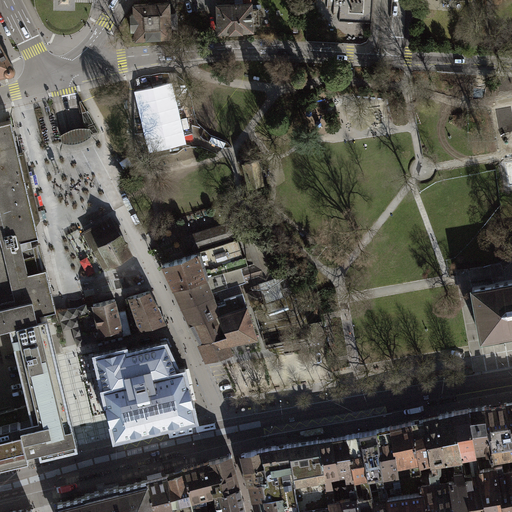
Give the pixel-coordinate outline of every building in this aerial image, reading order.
[(136,29),(136,38),(171,37),(170,26),(177,26),(176,13),(170,13),(169,3),(134,4),(135,14),(131,14),(132,30),(136,29)] [(254,3),(217,5),(219,35),(256,33),(256,27),(259,27),(258,9),(255,9),(254,3)] [(13,65),(0,42),(0,73),(10,71),(12,70),(13,67),(13,65)] [(82,101),(80,101),(83,113),(89,112),(82,101)] [(0,327),(10,325),(47,315),(56,313),(57,312),(57,309),(55,302),(44,260),(40,242),(36,243),(34,235),(39,234),(37,227),(19,152),(11,119),(0,121),(0,327)] [(62,136),(64,142),(71,143),(78,142),(86,139),(91,136),(89,130),(81,129),(75,130),(69,132),(62,136)] [(250,187),(263,183),(257,159),(244,162),(250,187)] [(92,229),(84,233),(104,272),(132,257),(111,218),(92,229)] [(227,224),(186,236),(191,251),(232,238),(234,233),(233,227),(227,224)] [(224,302),(222,298),(219,291),(257,279),(261,288),(249,292),(253,304),(265,300),(266,302),(285,295),(284,294),(296,289),(292,278),(286,280),(283,268),(277,270),(273,261),(267,263),(255,227),(244,231),(255,263),(248,265),(205,277),(204,279),(174,287),(190,322),(218,310),(216,305),(224,302)] [(196,254),(163,264),(174,287),(204,279),(205,277),(248,265),(246,258),(243,257),(237,240),(196,253),(196,254)] [(511,280),(473,287),(482,338),(511,333),(511,280)] [(131,320),(135,329),(165,321),(150,291),(131,297),(127,299),(132,320),(131,320)] [(243,292),(222,298),(224,302),(216,305),(218,310),(190,322),(207,360),(232,352),(229,342),(257,337),(246,302),(243,292)] [(115,299),(94,304),(94,306),(100,333),(122,328),(118,312),(115,299)] [(122,328),(100,333),(94,306),(88,308),(86,303),(63,309),(58,311),(59,313),(63,330),(68,329),(72,327),(77,346),(96,341),(97,343),(124,336),(122,328)] [(126,311),(118,312),(122,328),(124,336),(131,334),(126,311)] [(47,315),(10,325),(29,407),(32,420),(20,423),(29,457),(78,446),(49,328),(47,315)] [(327,343),(325,335),(316,337),(316,335),(307,337),(308,340),(299,342),(301,350),(323,346),(323,344),(327,343)] [(99,352),(93,353),(98,376),(108,413),(115,437),(198,418),(186,367),(180,368),(167,340),(128,349),(127,345),(99,352)] [(293,351),(301,350),(299,342),(284,344),(284,341),(275,342),(275,345),(268,347),(268,349),(274,352),(277,353),(282,354),(289,354),(293,353),(293,351)] [(491,434),(495,456),(511,453),(511,431),(511,432),(511,431),(511,428),(506,402),(485,406),(490,435),(491,434)] [(476,450),(492,447),(494,457),(495,456),(491,434),(490,435),(485,406),(470,408),(475,443),(476,450)] [(29,407),(0,413),(0,427),(32,420),(29,407)] [(455,411),(461,453),(469,451),(472,467),(478,466),(476,450),(475,444),(475,443),(470,408),(455,411)] [(440,414),(447,457),(454,456),(462,455),(461,453),(455,411),(440,414)] [(441,459),(447,457),(440,414),(425,418),(429,443),(432,460),(441,459)] [(421,471),(421,473),(422,473),(421,467),(420,462),(430,460),(432,471),(433,470),(432,460),(429,443),(425,418),(411,421),(421,471)] [(391,425),(398,475),(399,474),(398,463),(399,463),(399,462),(410,459),(412,472),(421,471),(411,421),(391,425)] [(0,464),(29,457),(20,423),(0,427),(0,464)] [(377,429),(385,483),(397,480),(399,480),(398,475),(391,425),(388,426),(377,429)] [(323,427),(300,431),(301,437),(324,433),(323,427)] [(365,457),(368,474),(376,473),(382,499),(388,498),(385,483),(377,429),(361,432),(365,457)] [(347,435),(353,468),(354,476),(361,475),(368,474),(365,457),(361,432),(347,435)] [(337,462),(338,470),(353,468),(347,435),(333,438),(336,462),(337,462)] [(319,440),(325,473),(338,470),(337,462),(336,462),(333,438),(319,440)] [(253,499),(260,498),(297,491),(295,482),(325,477),(325,473),(319,440),(319,439),(277,445),(261,449),(265,462),(264,463),(268,477),(249,481),(253,499)] [(492,447),(476,450),(478,466),(479,468),(497,466),(496,463),(495,456),(494,457),(492,447)] [(241,453),(249,481),(268,477),(264,463),(265,462),(261,449),(241,453)] [(511,453),(495,456),(496,463),(509,461),(511,460),(511,453)] [(209,460),(214,491),(240,485),(232,454),(209,460)] [(464,468),(462,455),(454,456),(455,464),(456,468),(455,469),(455,472),(457,479),(450,480),(455,511),(471,511),(465,474),(464,468)] [(447,457),(448,465),(455,464),(454,456),(447,457)] [(447,457),(441,459),(442,468),(442,469),(441,470),(441,471),(439,472),(441,482),(450,480),(449,473),(448,465),(447,457)] [(398,463),(399,474),(412,472),(410,459),(399,462),(399,463),(398,463)] [(455,511),(450,480),(441,482),(439,472),(441,471),(441,470),(442,469),(442,468),(441,459),(432,460),(433,470),(436,482),(439,511),(455,511)] [(214,493),(214,491),(209,460),(184,469),(192,509),(192,511),(208,511),(204,495),(214,493)] [(420,462),(421,467),(427,465),(428,471),(430,471),(432,471),(430,460),(420,462)] [(511,511),(511,469),(509,461),(496,463),(497,466),(498,471),(497,471),(504,511),(511,511)] [(478,466),(472,467),(473,473),(465,474),(471,511),(486,511),(479,471),(479,468),(478,466)] [(497,466),(479,468),(479,471),(486,511),(504,511),(497,471),(498,471),(497,466)] [(177,511),(192,509),(184,469),(168,475),(174,511),(177,511)] [(439,511),(436,482),(433,470),(432,471),(430,471),(431,482),(423,484),(424,490),(426,511),(439,511)] [(399,474),(398,475),(399,480),(401,494),(422,491),(422,484),(423,484),(421,473),(421,471),(412,472),(399,474)] [(422,473),(421,473),(423,484),(431,482),(430,471),(428,471),(422,473)] [(376,473),(368,474),(372,493),(373,493),(374,501),(382,499),(376,473)] [(368,474),(361,475),(365,494),(372,493),(368,474)] [(174,511),(168,475),(147,480),(154,511),(174,511)] [(325,477),(295,482),(297,491),(299,508),(329,503),(329,499),(327,486),(325,477)] [(154,511),(147,480),(119,487),(119,486),(85,494),(85,496),(58,502),(59,511),(154,511)] [(404,511),(401,494),(399,480),(397,480),(385,483),(388,498),(390,511),(404,511)] [(349,482),(327,486),(329,499),(344,498),(344,497),(357,495),(356,486),(350,487),(349,482)] [(426,511),(424,490),(423,484),(422,484),(422,491),(401,494),(404,511),(426,511)] [(217,511),(245,511),(240,485),(214,491),(214,493),(218,511),(217,511)] [(330,511),(329,503),(299,508),(297,491),(260,498),(261,503),(263,511),(330,511)] [(374,511),(372,493),(365,494),(357,495),(360,511),(374,511)] [(390,511),(388,498),(382,499),(374,501),(373,493),(372,493),(374,511),(390,511)] [(360,511),(357,495),(344,497),(344,498),(345,511),(360,511)] [(345,511),(344,498),(329,499),(329,503),(330,511),(345,511)]
